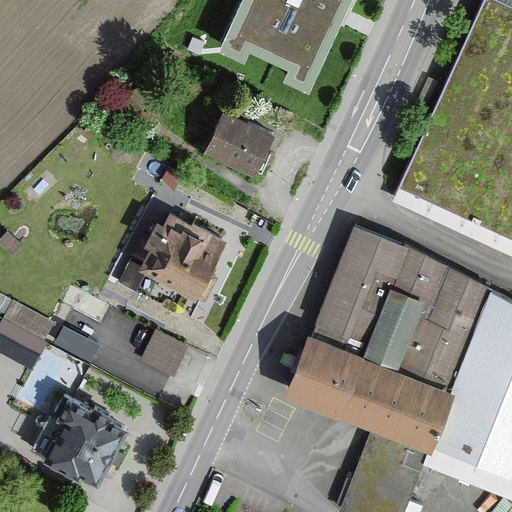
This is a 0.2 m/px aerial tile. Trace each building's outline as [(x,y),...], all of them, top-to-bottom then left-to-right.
[(207,0),(202,12),(325,71),(359,0),(207,0)] [(511,0),(472,0),(393,195),(511,242),(511,0)] [(206,147),(255,170),(272,132),(223,109),(206,147)] [(193,287),(204,293),(215,272),(206,267),(222,238),(193,222),(191,224),(170,212),(162,227),(156,224),(149,236),(143,233),(134,250),(148,258),(146,262),(193,287)] [(511,297),(404,242),(404,243),(355,224),(345,250),(351,252),(345,267),(339,265),(291,387),(337,405),(337,404),(376,419),(342,506),(357,511),(401,511),(429,441),(511,473),(511,475),(505,493),(511,495),(511,297)] [(21,241),(9,231),(1,240),(12,251),(21,241)] [(5,316),(43,337),(52,321),(14,300),(5,316)] [(43,337),(5,316),(0,324),(0,348),(29,364),(43,339),(42,339),(43,337)] [(185,343),(157,329),(143,357),(172,371),(185,343)] [(48,454),(79,471),(81,468),(97,476),(125,425),(109,417),(110,413),(95,405),(93,408),(64,393),(54,410),(68,417),(48,454)] [(257,511),(238,503),(233,511),(257,511)]
